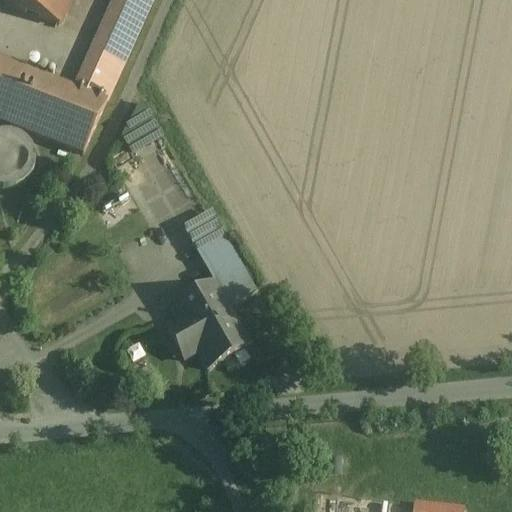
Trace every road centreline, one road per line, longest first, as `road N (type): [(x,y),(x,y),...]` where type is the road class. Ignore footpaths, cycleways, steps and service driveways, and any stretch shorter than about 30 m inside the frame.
road 1 (unclassified): [(511,389),(77,427)]
road 2 (unclassified): [(0,283),(95,160),(168,0)]
